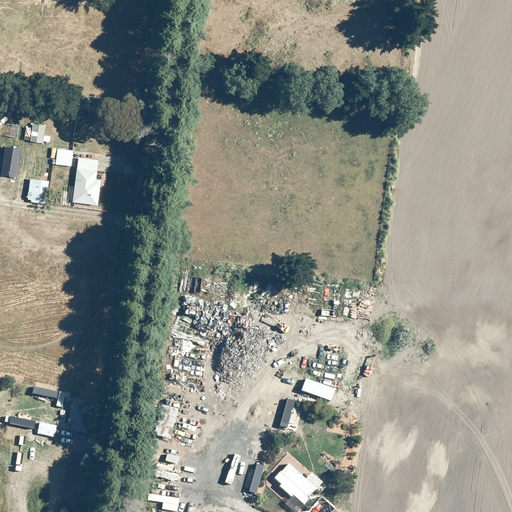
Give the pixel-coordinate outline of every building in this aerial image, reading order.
[(73,149),(55,147),(54,164),(71,166),(73,149)] [(98,159),(80,156),(78,167),(76,167),(71,202),(96,205),(100,180),(95,179),(98,159)] [(62,212),(48,210),(47,219),(44,218),(42,233),(59,235),(62,212)] [(407,216),(398,215),(396,229),(404,230),(407,216)] [(402,233),(393,231),(391,246),(399,248),(402,233)] [(245,277),(244,287),(267,290),(268,280),(245,277)] [(281,381),(264,374),(257,389),(274,396),(281,381)] [(255,381),(244,380),(243,396),(253,398),(255,381)] [(334,388),(302,382),(299,397),(331,403),(334,388)] [(91,400),(73,397),(69,423),(73,424),(72,429),(97,433),(102,406),(90,404),(91,400)] [(182,452),(194,420),(184,415),(171,448),(182,452)] [(56,425),(36,423),(35,435),(54,437),(56,425)] [(289,463),(275,478),(281,484),(279,486),(292,497),(293,495),(305,504),(311,497),(310,497),(323,482),(311,472),(306,478),(289,463)]
